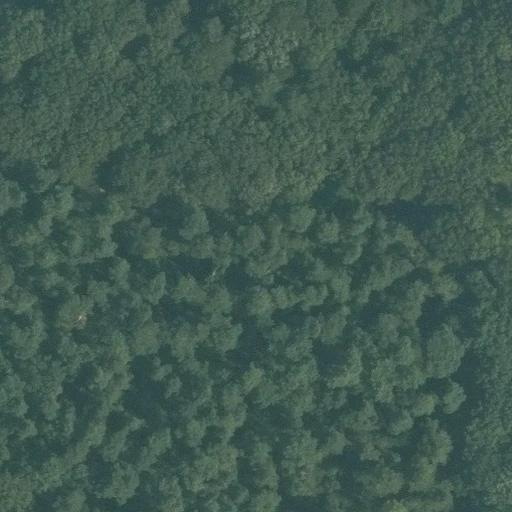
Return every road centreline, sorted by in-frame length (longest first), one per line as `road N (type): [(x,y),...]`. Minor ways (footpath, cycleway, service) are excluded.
road 1 (track): [(412,181),(413,202),(447,261),(469,325),(456,454),(437,511)]
road 2 (track): [(221,189),(123,221),(63,312)]
road 3 (track): [(63,312),(114,417),(103,511)]
